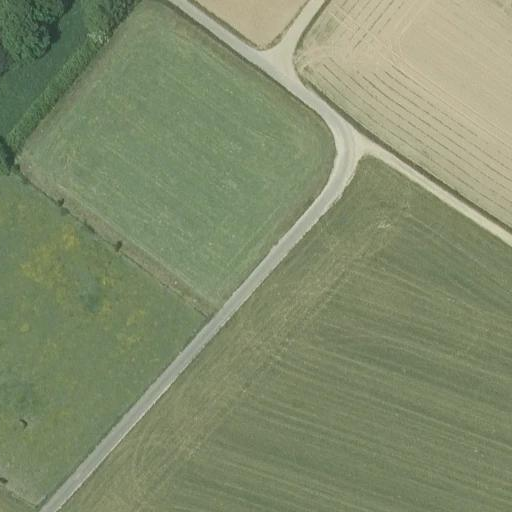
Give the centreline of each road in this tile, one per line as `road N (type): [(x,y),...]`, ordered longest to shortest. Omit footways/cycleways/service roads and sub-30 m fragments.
road 1 (unclassified): [(175,0),(324,113),(348,153),(318,206),(46,511)]
road 2 (track): [(346,140),(375,150),(511,240)]
